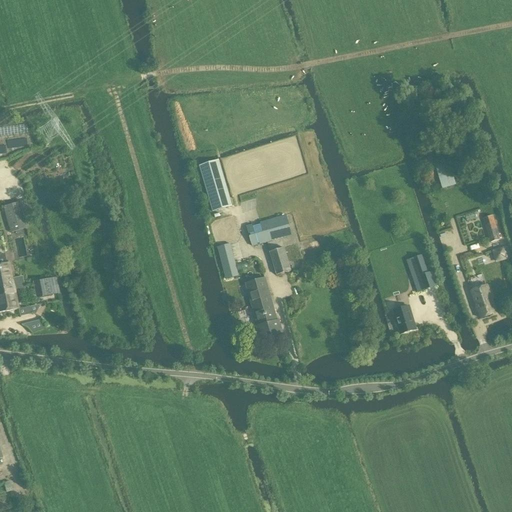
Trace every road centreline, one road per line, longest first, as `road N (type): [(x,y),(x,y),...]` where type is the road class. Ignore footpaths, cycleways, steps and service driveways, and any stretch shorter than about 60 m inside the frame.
road 1 (track): [(198,376),(115,94),(130,80),(163,72),(289,68),(511,23)]
road 2 (unclassified): [(0,354),(327,391),(384,385),(511,347)]
